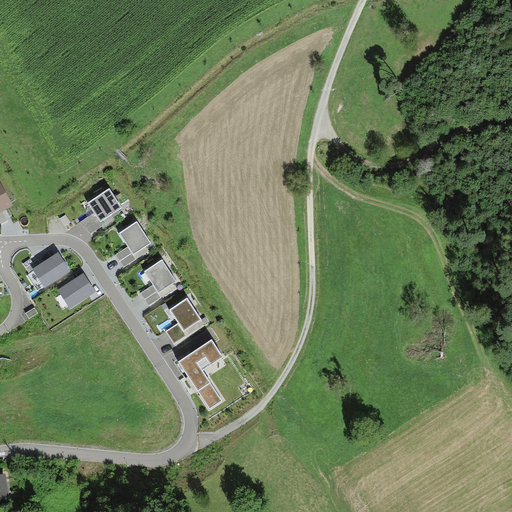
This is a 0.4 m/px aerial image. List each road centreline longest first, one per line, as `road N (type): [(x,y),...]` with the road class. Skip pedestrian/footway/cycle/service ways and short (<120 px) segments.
road 1 (track): [(363,0),(328,85),(311,159),(312,293),(300,354),(254,415),(183,448)]
road 2 (residential): [(0,452),(161,461),(183,448),(191,425),(189,410),(87,254),(73,243),(0,242)]
road 3 (track): [(318,124),(352,155),(384,165),(470,128),(511,120)]
